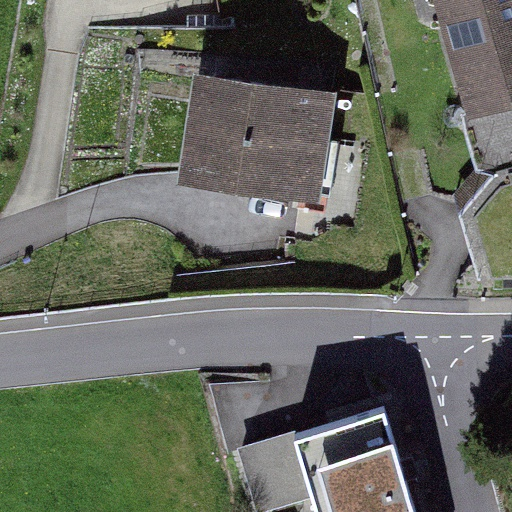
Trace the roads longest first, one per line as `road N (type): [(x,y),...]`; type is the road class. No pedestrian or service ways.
road 1 (residential): [(0,360),(175,338),(441,338)]
road 2 (residential): [(441,338),(446,426),(470,511)]
